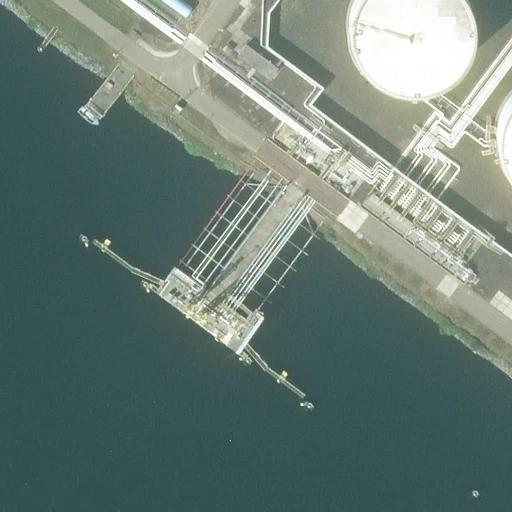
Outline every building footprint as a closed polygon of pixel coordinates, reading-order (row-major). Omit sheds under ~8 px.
[(192,7),(182,0),(161,0),(185,17),(188,15),(190,13),(192,7)] [(353,0),(352,2),(351,7),(350,11),(349,16),(348,20),(348,25),(348,30),(349,34),(350,39),(351,43),(353,48),(354,52),(357,56),(359,60),(362,64),(365,67),(368,70),(372,73),(376,76),(379,79),(384,81),(388,83),(392,84),(397,85),(401,86),(406,87),(411,87),(415,87),(420,86),(424,85),(429,84),(433,82),(438,80),(442,78),(446,76),(449,73),(453,70),(456,67),(459,63),(462,59),(464,55),(466,51),(468,47),(470,43),(471,38),(472,34),(472,29),(472,24),(472,20),(472,15),(471,11),(470,6),(468,2),(467,0),(353,0)] [(256,37),(240,25),(235,31),(251,43),(256,37)] [(277,68),(245,44),(237,55),(269,79),(277,68)] [(511,93),(509,97),(505,102),(503,106),(502,108),(501,110),(499,114),(498,118),(497,120),(497,123),(496,127),(496,132),(496,134),(496,138),(496,143),(496,145),(497,149),(499,156),(501,160),(502,162),(504,166),(506,170),(510,175),(511,176),(511,93)]
